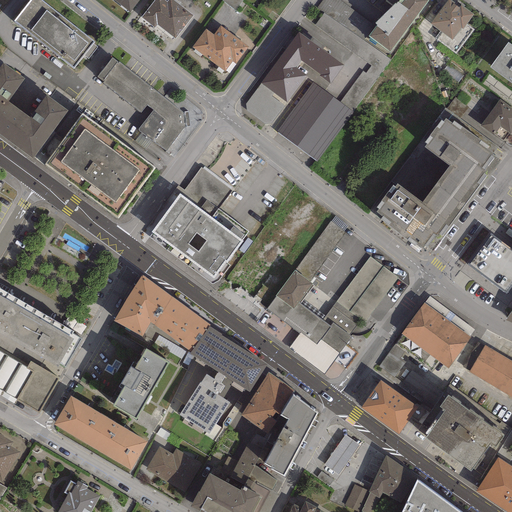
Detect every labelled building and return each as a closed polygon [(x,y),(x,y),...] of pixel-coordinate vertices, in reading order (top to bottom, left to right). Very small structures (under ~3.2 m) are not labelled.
[(94,42),(40,0),(30,0),(14,21),(73,68),(83,56),(88,59),(97,48),(92,44),(94,42)] [(138,0),(113,0),(129,12),(138,0)] [(193,16),(172,0),(168,0),(167,2),(164,0),(154,0),(141,18),(154,28),(156,25),(175,39),(193,16)] [(243,0),(222,0),(222,1),(235,11),(243,0)] [(339,0),(322,0),(316,7),(324,12),(363,41),(367,36),(375,27),(339,0)] [(375,27),(367,36),(389,52),(428,1),(426,0),(398,0),(393,6),(374,23),(377,25),(375,27)] [(459,7),(450,0),(447,0),(430,24),(452,41),(461,28),(463,29),(473,15),(460,5),(459,7)] [(324,12),(314,25),(370,66),(365,73),(363,71),(340,102),(353,112),(390,60),(363,41),(324,12)] [(248,47),(220,26),(213,35),(205,29),(192,47),(225,71),(232,62),(235,64),(248,47)] [(285,49),(300,60),(320,74),(319,76),(330,84),(343,65),(298,32),(285,49)] [(511,45),(508,43),(489,67),(511,83),(511,45)] [(295,68),(300,60),(285,49),(260,84),(287,103),(306,76),(295,68)] [(166,152),(183,128),(186,127),(189,126),(188,112),(183,112),(179,108),(118,62),(117,62),(112,58),(97,76),(104,81),(102,83),(140,112),(146,105),(153,110),(139,129),(138,130),(139,132),(166,152)] [(24,79),(3,63),(0,67),(0,132),(18,109),(7,101),(24,79)] [(340,102),(312,82),(276,132),(317,161),(353,112),(340,102)] [(287,103),(260,84),(245,103),(246,111),(264,124),(272,124),(287,103)] [(0,134),(32,159),(67,111),(46,95),(29,118),(18,109),(0,132),(0,134)] [(468,108),(454,97),(446,109),(460,119),(468,108)] [(511,131),(511,108),(499,99),(480,125),(494,136),(500,127),(510,135),(511,131)] [(155,169),(81,114),(44,164),(117,218),(155,169)] [(424,147),(449,166),(435,184),(463,205),(486,175),(482,173),(493,158),(490,156),(491,155),(477,144),(480,140),(454,121),(452,123),(445,119),(443,122),(440,120),(424,142),(426,144),(424,147)] [(231,190),(201,167),(183,191),(177,186),(174,190),(179,194),(200,209),(206,200),(217,209),(231,190)] [(442,236),(463,205),(435,184),(422,202),(397,184),(395,187),(393,185),(376,207),(378,209),(376,212),(381,217),(380,219),(415,246),(416,244),(422,249),(425,246),(427,247),(438,234),(442,236)] [(179,194),(151,232),(213,278),(243,241),(241,240),(248,231),(217,209),(206,200),(200,209),(179,194)] [(345,233),(330,221),(294,271),(309,282),(345,233)] [(511,285),(511,249),(491,234),(467,265),(506,294),(511,285)] [(229,276),(259,291),(275,260),(245,244),(229,276)] [(332,323),(349,336),(352,332),(361,319),(364,322),(398,277),(370,256),(327,313),(322,320),(330,326),(332,323)] [(309,282),(294,271),(275,296),(275,297),(293,310),(298,303),(300,304),(313,285),(309,282)] [(172,297),(142,275),(127,298),(113,321),(142,337),(150,323),(154,325),(172,297)] [(0,333),(57,367),(59,363),(65,367),(81,339),(71,333),(73,331),(0,288),(0,333)] [(429,296),(424,303),(469,337),(474,330),(429,296)] [(210,325),(172,297),(154,325),(191,352),(209,327),(210,325)] [(300,304),(298,303),(293,310),(275,297),(266,308),(299,334),(300,333),(316,345),(320,339),(339,353),(351,337),(349,336),(332,323),(330,326),(322,320),(300,304)] [(469,337),(424,303),(401,334),(448,369),(471,337),(469,337)] [(249,392),(267,364),(221,336),(222,334),(209,327),(191,352),(189,354),(218,372),(224,376),(249,392)] [(323,374),(339,353),(320,339),(316,345),(300,333),(299,334),(288,348),(323,374)] [(469,371),(484,346),(477,343),(462,367),(469,371)] [(404,352),(394,344),(378,366),(394,378),(405,362),(400,358),(404,352)] [(511,362),(484,345),(484,346),(469,371),(468,372),(511,397),(511,362)] [(169,363),(145,349),(136,365),(132,362),(118,387),(122,389),(113,406),(137,420),(169,363)] [(59,379),(30,362),(27,367),(0,351),(0,395),(15,404),(17,400),(38,413),(59,379)] [(427,383),(411,371),(404,380),(421,392),(427,383)] [(219,383),(224,376),(218,372),(213,379),(206,374),(200,384),(199,383),(179,415),(208,434),(229,403),(215,394),(217,391),(219,393),(224,386),(219,383)] [(294,391),(267,372),(241,415),(267,434),(278,414),(280,416),(293,396),(291,395),(294,391)] [(418,408),(380,380),(360,407),(398,435),(418,408)] [(504,436),(447,395),(439,406),(445,411),(425,438),(471,471),(491,444),(495,447),(504,436)] [(147,442),(70,396),(54,424),(131,470),(147,442)] [(317,413),(293,396),(280,416),(288,420),(263,464),(272,468),(270,469),(283,476),(317,413)] [(511,456),(511,428),(496,454),(509,462),(511,456)] [(20,453),(10,447),(13,443),(0,435),(0,481),(1,483),(20,453)] [(359,445),(345,435),(324,465),(338,475),(359,445)] [(261,451),(247,444),(230,477),(244,485),(243,487),(251,491),(255,482),(271,490),(277,481),(254,465),(261,451)] [(201,463),(175,448),(172,454),(159,446),(146,469),(185,492),(201,463)] [(414,475),(385,456),(368,491),(368,492),(369,493),(379,499),(382,493),(401,502),(416,476),(414,475)] [(507,511),(511,511),(511,467),(498,458),(475,491),(507,511)] [(333,480),(321,471),(316,478),(328,486),(333,480)] [(240,490),(209,474),(199,492),(198,492),(190,507),(200,511),(250,511),(259,495),(251,491),(243,487),(242,486),(240,490)] [(460,511),(416,480),(401,511),(460,511)] [(90,511),(100,496),(86,489),(87,487),(77,481),(75,484),(70,481),(64,493),(67,495),(57,511),(90,511)] [(368,491),(353,484),(344,506),(358,511),(360,511),(369,493),(368,492),(368,491)] [(371,511),(379,499),(369,493),(360,511),(371,511)] [(321,511),(315,509),(316,508),(304,501),(301,508),(294,504),(289,511),(321,511)]
